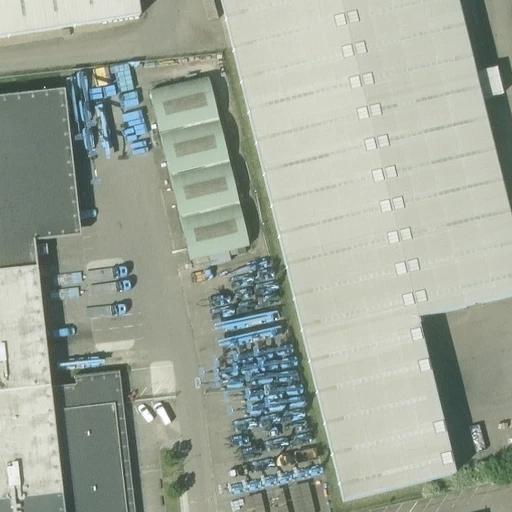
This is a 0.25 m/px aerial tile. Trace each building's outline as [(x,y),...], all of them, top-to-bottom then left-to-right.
[(0,0),(0,38),(139,17),(135,0),(0,0)] [(219,0),(342,504),(454,476),(415,320),(511,297),(511,236),(454,0),(219,0)] [(246,248),(207,79),(148,93),(187,262),(246,248)] [(74,377),(75,386),(49,389),(35,268),(33,244),(79,237),(63,91),(0,98),(0,511),(134,511),(118,372),(74,377)] [(271,387),(286,452),(314,446),(299,380),(271,387)] [(299,496),(301,510),(327,506),(324,492),(299,496)]
